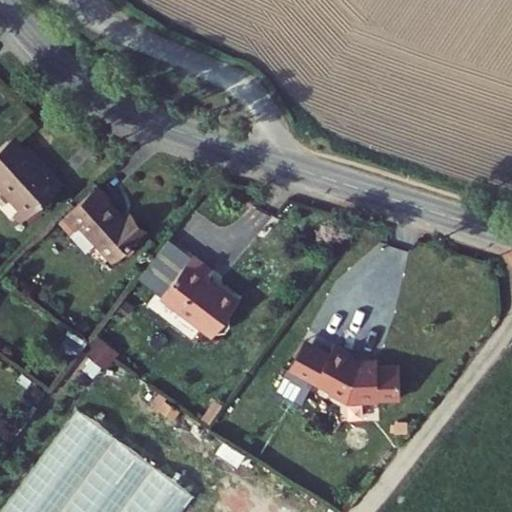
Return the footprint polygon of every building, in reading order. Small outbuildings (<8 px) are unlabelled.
[(16,136),(0,150),(0,183),(22,207),(30,215),(65,183),(44,160),(41,163),(16,136)] [(98,188),(65,218),(78,231),(81,228),(111,262),(141,233),(129,218),(125,222),(107,203),(109,201),(98,188)] [(30,215),(22,207),(15,214),(22,222),(30,215)] [(167,235),(138,279),(161,294),(190,250),(167,235)] [(218,269),(195,253),(164,296),(209,328),(211,325),(220,330),(227,330),(233,323),(232,313),(242,299),(212,277),(218,269)] [(295,366),(320,379),(333,354),(308,340),(295,366)] [(356,352),(339,343),(333,354),(320,379),(319,380),(335,389),(334,392),(347,399),(359,399),(359,401),(383,401),(383,398),(405,397),(404,365),(374,366),(357,357),(357,356),(357,355),(357,354),(356,353),(356,352)] [(0,511),(172,511),(190,487),(73,406),(0,510),(0,511)]
